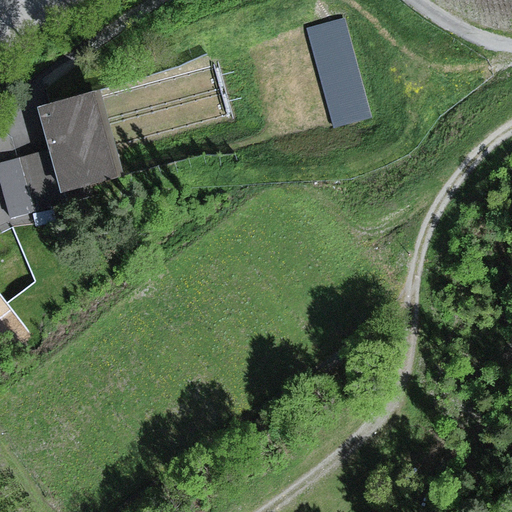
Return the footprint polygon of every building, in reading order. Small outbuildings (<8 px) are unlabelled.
[(333,124),(374,114),(348,13),(307,23),(333,124)] [(125,179),(103,93),(40,109),(62,195),(125,179)] [(50,191),(38,151),(0,161),(0,178),(11,216),(50,205),(46,192),(50,191)] [(53,220),(51,210),(34,214),(36,224),(53,220)] [(0,346),(28,326),(0,287),(0,346)]
